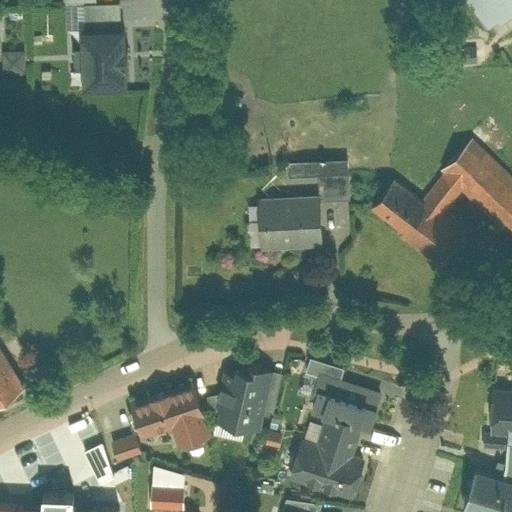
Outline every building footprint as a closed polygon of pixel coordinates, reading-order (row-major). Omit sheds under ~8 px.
[(120,20),(119,0),(76,0),(78,22),(120,20)] [(511,0),(465,0),(484,28),(511,9),(511,0)] [(126,85),(123,20),(120,20),(78,22),(73,23),(76,87),(126,85)] [(474,41),(458,43),(459,60),(475,59),(474,41)] [(24,46),(0,46),(0,66),(24,66),(24,46)] [(511,233),(511,173),(469,135),(441,167),(420,191),(397,171),(368,203),(445,271),(478,233),(447,205),(462,188),(511,233)] [(347,154),(289,156),(289,172),(323,171),(323,196),(349,195),(347,154)] [(318,187),(257,190),(258,217),(246,217),(247,243),(321,239),(318,187)] [(0,396),(24,381),(1,343),(0,343),(0,396)] [(321,368),(340,374),(343,363),(310,352),(306,365),(320,370),(321,368)] [(222,366),(212,417),(260,426),(273,362),(250,358),(249,362),(233,359),(231,368),(222,366)] [(323,411),(362,423),(370,425),(382,386),(340,374),(321,368),(320,370),(309,407),(323,411)] [(192,376),(130,395),(141,431),(168,423),(174,441),(208,430),(192,376)] [(511,386),(491,386),(488,430),(506,431),(511,431),(511,386)] [(314,442),(299,438),(288,475),(351,494),(363,454),(353,451),(362,423),(323,411),(314,442)] [(141,447),(134,428),(111,436),(117,455),(141,447)] [(511,431),(506,431),(503,453),(502,472),(511,475),(511,431)] [(151,459),(150,479),(184,480),(183,467),(151,459)] [(470,463),(458,505),(482,511),(511,511),(511,475),(502,472),(470,463)] [(184,480),(150,479),(150,504),(183,504),(184,480)] [(42,503),(0,500),(0,511),(118,511),(119,506),(75,504),(76,491),(42,489),(42,503)] [(283,502),(318,511),(320,498),(285,493),(283,502)] [(279,511),(319,511),(318,511),(283,502),(279,511)]
